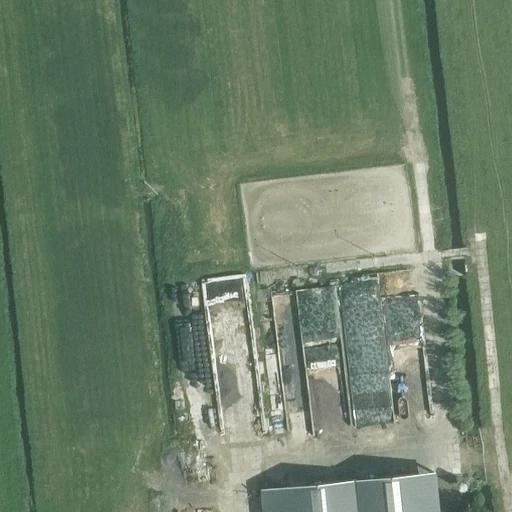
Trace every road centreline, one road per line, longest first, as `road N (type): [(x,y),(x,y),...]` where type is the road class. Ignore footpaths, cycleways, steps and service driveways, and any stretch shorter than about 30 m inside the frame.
road 1 (track): [(511,487),(498,433),(480,251),(428,257),(420,188)]
road 2 (track): [(428,257),(278,272)]
